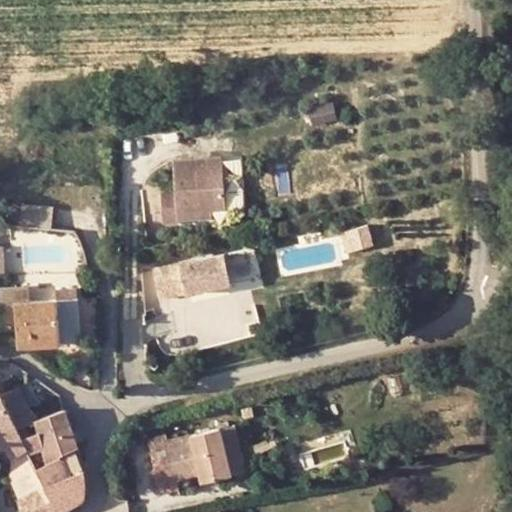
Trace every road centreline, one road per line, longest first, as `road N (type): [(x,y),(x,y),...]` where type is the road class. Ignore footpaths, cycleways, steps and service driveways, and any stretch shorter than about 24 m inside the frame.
road 1 (unclassified): [(483,303),(428,332),(155,403),(88,395)]
road 2 (unclassified): [(477,0),(483,303)]
road 3 (unclassified): [(88,395),(115,483),(94,511)]
